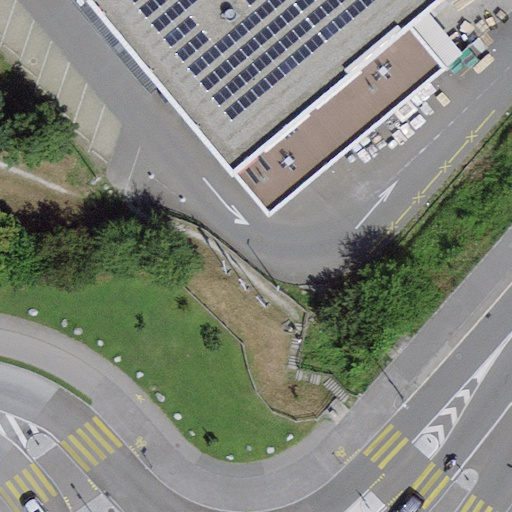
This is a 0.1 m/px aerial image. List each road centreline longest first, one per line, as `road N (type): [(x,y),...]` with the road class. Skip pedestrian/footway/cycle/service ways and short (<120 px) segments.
road 1 (secondary): [(511,376),(352,511)]
road 2 (residential): [(152,511),(54,416),(0,398)]
